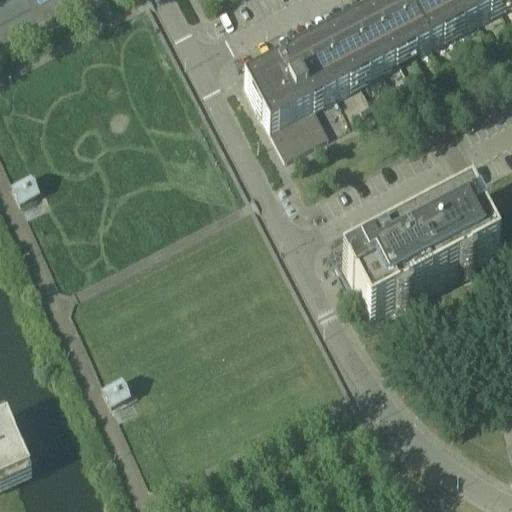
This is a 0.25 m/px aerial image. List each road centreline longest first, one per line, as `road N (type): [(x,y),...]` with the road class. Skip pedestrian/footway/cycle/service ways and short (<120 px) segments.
road 1 (residential): [(294,254),(379,405),(436,463),(511,511)]
road 2 (residential): [(294,254),(511,137)]
road 3 (residential): [(197,68),(294,254)]
road 4 (residential): [(197,68),(326,0)]
